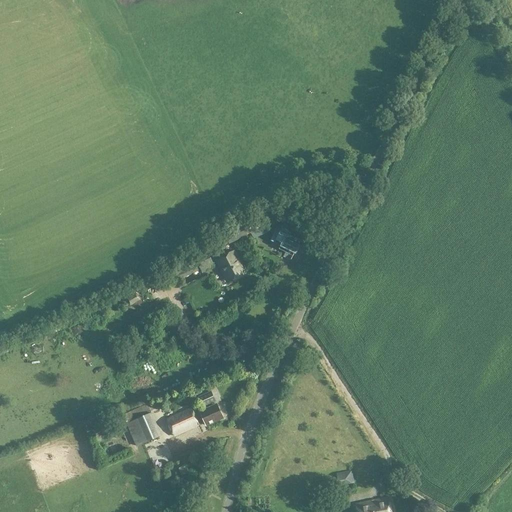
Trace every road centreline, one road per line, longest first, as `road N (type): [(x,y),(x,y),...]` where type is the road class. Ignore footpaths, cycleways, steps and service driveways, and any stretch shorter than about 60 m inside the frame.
road 1 (unclassified): [(294,326),(459,0)]
road 2 (unclassified): [(442,511),(395,478),(317,349),(294,326)]
road 3 (unclassified): [(226,511),(257,406),(294,326)]
